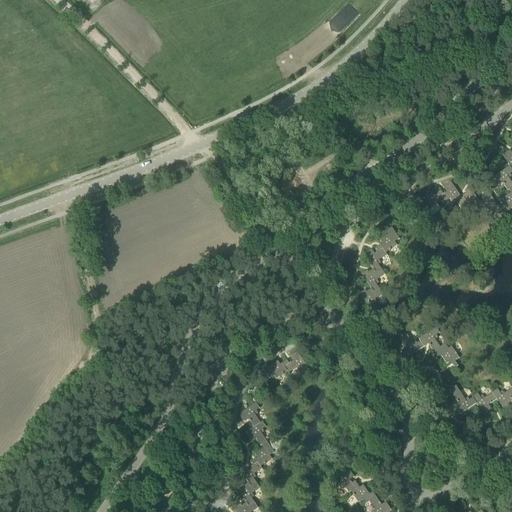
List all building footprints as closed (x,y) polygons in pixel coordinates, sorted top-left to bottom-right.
[(501,156),(509,167),(511,171),(511,153),(511,154),(509,151),(501,156)] [(507,192),(509,191),(511,189),(511,184),(507,177),(511,174),(511,171),(509,167),(492,178),(498,188),(503,185),(507,192)] [(452,202),(454,201),(460,197),(451,183),(443,188),(446,192),(443,194),(437,198),(441,203),(442,205),(450,200),(452,202)] [(471,208),(473,206),(479,203),(470,188),(464,192),(465,194),(460,197),(454,201),(461,211),(469,205),(471,208)] [(504,203),(498,207),(501,211),(505,209),(507,213),(511,209),(511,189),(509,191),(511,194),(502,200),(504,203)] [(429,210),(441,203),(437,198),(443,194),(441,191),(434,196),(431,192),(422,198),(420,195),(415,198),(423,210),(427,207),(429,210)] [(479,203),(473,206),(480,216),(491,209),(497,219),(503,215),(501,211),(498,207),(489,194),(483,198),(484,200),(479,203)] [(375,249),(376,251),(382,248),(386,254),(401,244),(392,229),(377,238),(382,245),(375,249)] [(368,262),(373,270),(374,272),(380,268),(376,263),(387,256),(386,254),(382,248),(376,251),(373,253),(371,251),(363,256),(368,262)] [(361,275),(370,290),(372,292),(378,288),(375,282),(385,276),(380,268),(374,272),(373,270),(368,273),(367,271),(361,275)] [(372,292),(370,290),(366,293),(365,291),(359,295),(371,313),(377,309),(372,302),(383,295),(378,288),(372,292)] [(428,344),(433,352),(440,348),(433,338),(439,334),(435,328),(418,340),(419,342),(423,348),(428,344)] [(406,359),(423,348),(419,342),(413,346),(406,336),(400,340),(405,348),(401,351),(406,359)] [(440,348),(433,352),(437,359),(440,357),(446,365),(449,363),(451,366),(454,369),(460,364),(455,356),(456,355),(450,347),(447,349),(444,345),(440,348)] [(287,360),(285,361),(287,364),(283,367),(286,372),(288,374),(296,368),(300,373),(307,368),(296,352),(289,357),(292,361),(289,363),(287,360)] [(287,364),(285,361),(280,365),(278,362),(268,368),(266,364),(260,368),(268,380),(273,376),(275,380),(286,372),(283,367),(287,364)] [(449,391),(453,396),(459,392),(456,386),(449,391)] [(509,407),(508,405),(506,403),(511,398),(511,389),(501,396),(497,390),(491,393),(496,400),(503,411),(509,407)] [(459,416),(476,404),(472,398),(466,402),(459,392),(453,396),(458,405),(454,408),(459,416)] [(488,406),(496,400),(491,393),(481,400),(477,394),(472,398),(476,404),(483,415),(491,410),(488,406)] [(247,420),(253,428),(260,424),(259,423),(253,414),(260,409),(256,403),(238,415),(243,423),(247,420)] [(266,442),(259,432),(266,428),(262,422),(259,423),(260,424),(253,428),(244,434),(249,441),(254,439),(259,447),(261,445),(266,442)] [(250,463),(252,466),(258,462),(261,467),(272,460),(270,457),(274,454),(266,442),(261,445),(263,449),(254,455),(256,458),(250,463)] [(248,483),(243,487),(245,489),(255,483),(251,477),(263,469),(261,467),(258,462),(252,466),(249,468),(246,464),(238,469),(248,483)] [(348,493),(350,492),(355,488),(352,484),(350,480),(354,478),(349,470),(331,482),(335,487),(341,483),(348,493)] [(364,506),(369,502),(376,498),(372,492),(369,495),(363,486),(359,488),(355,482),(352,484),(355,488),(350,492),(357,503),(361,501),(364,506)] [(236,489),(246,503),(248,506),(254,501),(250,496),(260,490),(255,483),(245,489),(243,487),(242,485),(236,489)] [(375,511),(388,511),(391,511),(386,503),(381,506),(376,498),(369,502),(375,511)] [(234,508),(236,511),(253,511),(259,508),(254,501),(248,506),(246,503),(241,506),(240,505),(234,508)]
